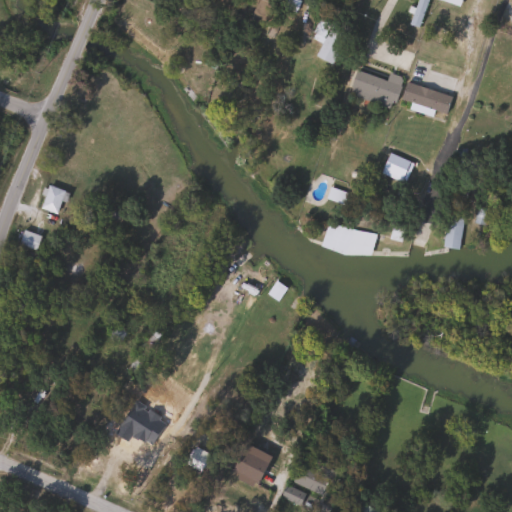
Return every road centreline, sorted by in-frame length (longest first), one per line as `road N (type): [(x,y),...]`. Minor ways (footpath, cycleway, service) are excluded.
road 1 (residential): [(0,227),(99,0)]
road 2 (residential): [(125,511),(0,459)]
